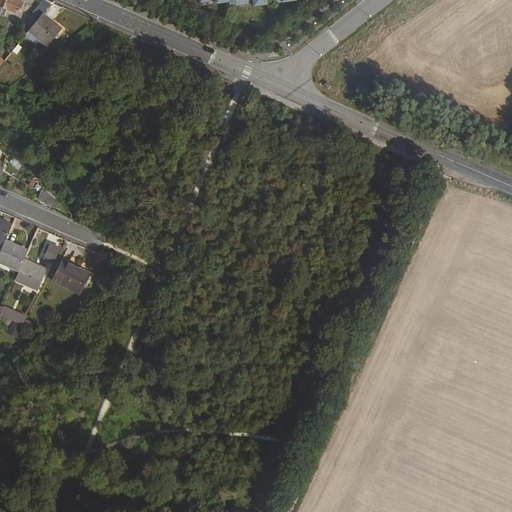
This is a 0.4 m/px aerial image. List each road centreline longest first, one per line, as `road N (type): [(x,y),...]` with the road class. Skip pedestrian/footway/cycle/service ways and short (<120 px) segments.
road 1 (track): [(288,511),(450,159)]
road 2 (secondary): [(511,186),(275,84)]
road 3 (secondary): [(275,84),(83,0)]
road 4 (unclassified): [(378,0),(275,84)]
